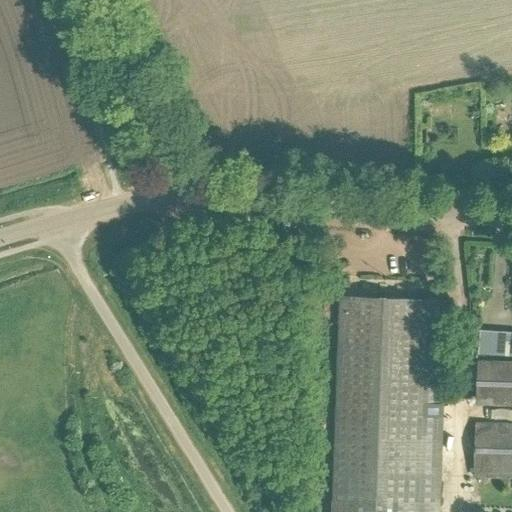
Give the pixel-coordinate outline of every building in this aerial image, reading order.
[(349,287),(349,278),(341,278),(341,287),(349,287)] [(338,296),(330,511),(439,511),(447,300),(338,296)] [(511,352),(511,331),(480,329),(478,350),(511,352)] [(511,361),(477,360),(476,402),(511,403),(511,361)] [(511,423),(475,422),(474,476),(511,476),(511,423)]
